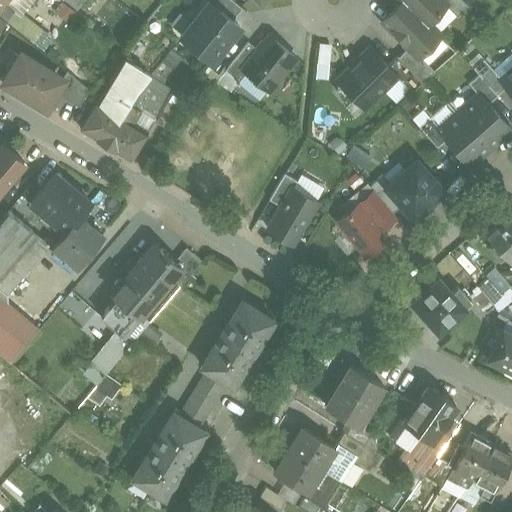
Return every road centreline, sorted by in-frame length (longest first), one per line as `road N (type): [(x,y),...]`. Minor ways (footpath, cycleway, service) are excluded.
road 1 (residential): [(0,100),(339,307)]
road 2 (residential): [(206,511),(339,307)]
road 3 (residential): [(339,307),(511,157)]
road 4 (residential): [(339,307),(511,398)]
